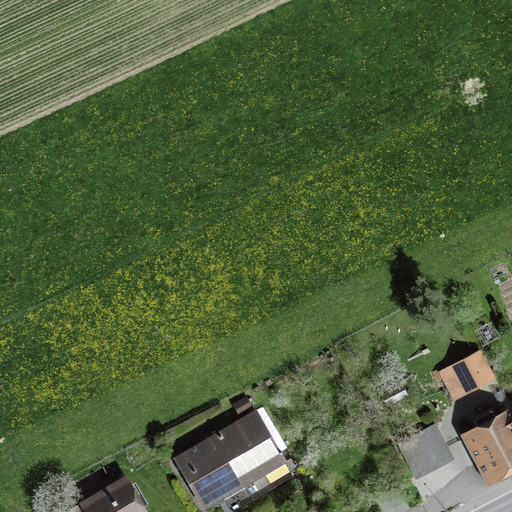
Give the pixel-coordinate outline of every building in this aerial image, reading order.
[(492,376),(480,354),(454,367),(446,371),(452,384),(450,385),(456,395),(492,376)] [(246,396),(233,405),(238,414),(252,406),(246,396)] [(511,402),(502,408),(506,415),(498,419),(492,408),(473,419),(479,429),(469,435),(491,475),(511,463),(511,402)] [(293,475),(256,411),(205,440),(207,445),(178,463),(204,508),(224,497),(232,510),(293,475)] [(451,455),(437,428),(401,447),(416,474),(451,455)] [(145,511),(126,478),(72,510),(73,511),(145,511)]
